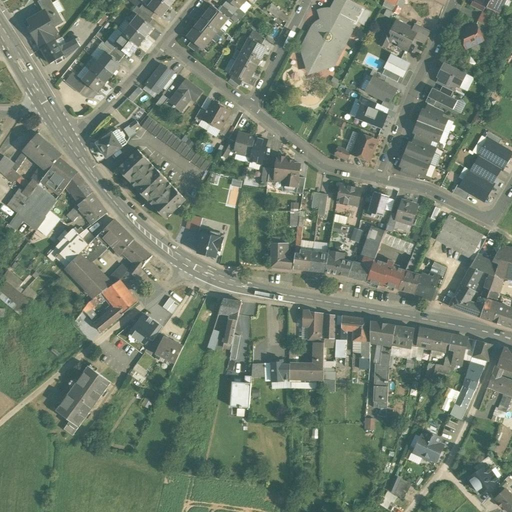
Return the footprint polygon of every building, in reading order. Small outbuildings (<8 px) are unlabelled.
[(51,0),(40,0),(38,1),(44,11),(45,11),(55,28),(64,22),(51,0)] [(148,0),(146,4),(145,5),(154,12),(161,18),(170,6),(162,0),(148,0)] [(238,9),(227,0),(223,6),(234,14),(238,9)] [(245,0),(227,0),(238,9),(245,0)] [(364,9),(347,0),(335,0),(331,9),(327,9),(323,10),(318,11),(322,22),(319,23),(317,24),(316,26),(315,27),(314,29),(310,35),(309,34),(301,48),(309,52),(305,60),(322,69),(326,61),(334,65),(341,51),(340,50),(345,39),(347,40),(356,22),(364,26),(371,12),(364,9)] [(385,0),(383,7),(400,13),(405,0),(404,0),(385,0)] [(485,7),(476,2),(476,1),(474,0),(471,6),(482,12),(485,7)] [(476,0),(476,1),(476,2),(485,7),(488,8),(489,7),(499,13),(505,0),(476,0)] [(154,12),(145,5),(146,4),(144,3),(139,8),(143,12),(150,17),(154,12)] [(282,11),(272,3),(267,10),(277,18),(282,11)] [(219,11),(213,6),(204,16),(220,29),(228,19),(228,18),(219,11)] [(234,14),(223,6),(219,11),(228,18),(228,19),(230,20),(234,14)] [(44,11),(29,20),(34,29),(33,33),(42,49),(56,41),(52,35),(58,32),(55,28),(45,11),(44,11)] [(150,17),(143,12),(140,16),(149,24),(153,19),(150,17)] [(483,13),(478,23),(488,28),(494,18),(483,13)] [(140,16),(138,15),(130,24),(145,37),(146,37),(145,37),(153,28),(153,27),(149,24),(140,16)] [(220,29),(204,16),(196,27),(212,39),(220,29)] [(411,31),(397,23),(394,30),(392,30),(390,33),(392,36),(389,41),(407,50),(413,38),(415,33),(411,31)] [(145,37),(130,24),(122,34),(138,46),(145,37)] [(430,32),(415,24),(411,31),(415,33),(413,38),(424,43),(430,32)] [(477,26),(460,33),(466,48),(483,41),(477,26)] [(212,39),(196,27),(188,37),(192,41),(201,48),(203,50),(212,39)] [(265,38),(255,31),(251,39),(262,44),(265,38)] [(138,46),(122,34),(114,43),(117,45),(126,53),(130,56),(131,55),(130,55),(137,46),(138,47),(138,46)] [(251,39),(249,38),(242,50),(261,60),(267,47),(262,44),(251,39)] [(76,39),(60,48),(64,55),(80,46),(77,41),(76,39)] [(60,48),(56,41),(42,49),(50,63),(56,60),(58,63),(62,61),(61,57),(64,55),(60,48)] [(201,48),(192,41),(188,46),(197,53),(201,48)] [(126,53),(117,45),(113,50),(123,57),(126,53)] [(123,57),(113,50),(109,54),(119,62),(123,57)] [(261,60),(242,50),(236,62),(254,71),(261,60)] [(109,54),(106,51),(98,61),(113,74),(121,64),(119,62),(109,54)] [(397,58),(392,55),(388,62),(385,68),(401,75),(402,76),(405,70),(409,64),(404,62),(404,61),(397,58)] [(113,74),(98,61),(90,71),(106,83),(113,74)] [(254,71),(236,62),(230,74),(242,81),(248,84),(254,71)] [(466,74),(445,63),(438,77),(439,78),(456,86),(459,88),(466,74)] [(170,78),(173,73),(162,65),(147,85),(158,93),(162,88),(170,78)] [(401,75),(385,68),(382,75),(387,77),(397,82),(401,75)] [(382,75),(372,70),(369,77),(373,78),(381,82),(384,83),(387,77),(382,75)] [(90,71),(83,80),(83,79),(82,80),(87,84),(98,93),(99,92),(98,92),(106,83),(90,71)] [(73,72),(65,82),(70,86),(78,76),(73,72)] [(242,81),(232,75),(230,79),(239,87),(242,81)] [(78,76),(70,86),(75,89),(82,80),(78,76)] [(173,81),(170,78),(162,88),(166,91),(173,81)] [(340,82),(333,78),(330,85),(337,89),(340,82)] [(384,83),(381,82),(373,78),(367,91),(384,100),(390,103),(396,89),(386,84),(387,84),(384,83)] [(456,86),(439,78),(437,83),(442,86),(453,91),(456,86)] [(186,79),(178,89),(179,90),(171,100),(170,101),(175,104),(173,106),(175,108),(175,107),(181,112),(188,103),(192,99),(195,102),(203,92),(186,79)] [(82,80),(75,89),(80,94),(87,84),(82,80)] [(453,91),(442,86),(440,91),(450,97),(453,91)] [(440,91),(432,88),(428,97),(436,101),(453,109),(458,100),(450,97),(440,91)] [(171,100),(163,94),(156,103),(169,111),(173,106),(175,104),(170,101),(171,100)] [(374,111),(377,104),(362,96),(358,104),(362,106),(374,111)] [(436,101),(428,97),(425,102),(428,103),(433,106),(436,101)] [(207,110),(202,119),(211,124),(222,105),(213,100),(207,110)] [(390,103),(384,100),(382,105),(392,110),(395,105),(390,103)] [(433,106),(428,103),(425,110),(435,114),(437,108),(433,106)] [(222,105),(211,124),(221,130),(226,121),(232,111),(222,105)] [(362,106),(357,118),(381,128),(386,116),(374,111),(362,106)] [(202,107),(195,118),(201,122),(202,119),(207,110),(202,107)] [(444,111),(437,108),(435,114),(441,117),(444,111)] [(425,110),(423,110),(419,121),(443,131),(447,119),(441,117),(435,114),(425,110)] [(212,162),(149,116),(142,126),(205,171),(212,162)] [(136,120),(130,124),(133,129),(140,124),(136,120)] [(226,121),(221,130),(219,132),(225,136),(231,124),(226,121)] [(443,131),(419,121),(414,132),(433,139),(438,142),(443,131)] [(130,124),(125,129),(130,137),(136,133),(133,129),(130,124)] [(116,129),(98,142),(108,157),(126,144),(116,129)] [(488,139),(498,145),(502,139),(489,132),(486,138),(488,139)] [(63,155),(38,133),(25,148),(46,166),(50,169),(52,166),(63,155)] [(255,137),(240,133),(235,152),(251,155),(255,137)] [(426,137),(416,133),(414,138),(424,142),(426,137)] [(377,141),(361,135),(354,155),(369,161),(377,141)] [(267,140),(255,137),(251,155),(249,160),(261,163),(267,140)] [(433,139),(426,137),(424,142),(430,145),(433,139)] [(424,142),(414,138),(411,144),(428,150),(430,145),(424,142)] [(235,142),(229,139),(221,155),(226,158),(235,142)] [(503,169),(511,153),(498,145),(488,139),(479,155),(503,169)] [(411,144),(410,143),(405,154),(429,164),(434,153),(428,150),(411,144)] [(187,200),(138,149),(119,168),(166,220),(187,200)] [(350,153),(339,149),(336,156),(347,160),(350,153)] [(429,164),(405,154),(401,165),(402,166),(419,173),(425,175),(429,164)] [(63,155),(52,166),(57,171),(67,160),(63,155)] [(494,185),(503,169),(479,155),(469,171),(494,185)] [(287,157),(277,156),(276,170),(274,181),(275,181),(283,182),(286,160),(287,157)] [(67,160),(57,171),(64,179),(69,185),(78,173),(67,160)] [(294,161),(286,160),(283,182),(283,186),(297,188),(298,188),(299,177),(301,164),(293,163),(294,161)] [(46,166),(44,169),(40,170),(30,184),(36,189),(39,185),(50,169),(46,166)] [(419,173),(402,166),(400,172),(417,178),(419,173)] [(270,168),(263,167),(261,185),(267,186),(268,183),(268,182),(270,168)] [(485,201),(494,185),(469,171),(460,188),(470,193),(485,201)] [(69,185),(69,186),(81,202),(93,193),(94,192),(84,179),(78,173),(69,185)] [(30,184),(18,174),(14,178),(27,188),(30,184)] [(306,178),(299,177),(298,188),(297,188),(297,193),(303,194),(306,178)] [(69,185),(64,179),(52,196),(58,201),(69,186),(69,185)] [(36,189),(30,184),(27,188),(26,189),(32,194),(36,189)] [(52,196),(39,185),(36,189),(32,194),(39,200),(51,211),(58,201),(52,196)] [(362,189),(341,185),(338,201),(358,205),(362,189)] [(466,200),(470,193),(460,188),(457,186),(453,192),(466,200)] [(369,212),(384,217),(389,196),(374,192),(372,198),(366,197),(365,202),(371,204),(369,212)] [(93,193),(81,202),(82,203),(79,205),(80,207),(79,208),(82,212),(84,214),(85,213),(93,223),(108,213),(93,193)] [(314,193),(311,209),(318,210),(321,194),(314,193)] [(32,194),(28,200),(35,206),(39,200),(32,194)] [(328,195),(321,194),(318,216),(325,217),(328,195)] [(418,206),(403,201),(398,215),(396,221),(397,221),(412,226),(418,206)] [(27,202),(17,214),(20,217),(30,204),(27,202)] [(78,206),(72,214),(77,218),(82,212),(79,208),(78,206)] [(297,253),(301,253),(301,249),(303,227),(299,226),(300,211),(292,211),(292,225),(298,226),(297,253)] [(398,215),(391,213),(387,226),(395,228),(397,221),(396,221),(398,215)] [(346,224),(348,217),(337,215),(336,222),(346,224)] [(429,217),(422,234),(429,237),(436,220),(429,217)] [(448,217),(437,239),(474,259),(486,237),(454,220),(448,217)] [(114,220),(103,231),(112,239),(109,243),(111,245),(121,256),(124,252),(134,240),(114,220)] [(341,225),(333,223),(331,232),(340,233),(341,225)] [(376,228),(365,258),(375,260),(375,259),(381,243),(385,232),(376,228)] [(351,240),(360,243),(363,232),(355,229),(351,240)] [(73,230),(51,253),(56,258),(79,235),(73,230)] [(203,233),(202,233),(197,253),(215,258),(215,255),(219,256),(220,251),(221,251),(222,246),(222,245),(223,238),(222,238),(223,234),(219,233),(210,231),(204,230),(203,233)] [(112,239),(103,231),(89,245),(81,253),(89,261),(96,257),(106,247),(109,243),(112,239)] [(416,245),(385,232),(381,243),(407,253),(412,255),(416,245)] [(89,245),(79,235),(56,258),(60,261),(66,268),(89,245)] [(134,240),(124,252),(134,261),(143,268),(153,256),(134,240)] [(288,242),(272,243),(272,267),(294,269),(295,259),(287,258),(288,242)] [(417,246),(412,257),(416,259),(415,261),(418,263),(424,249),(417,246)] [(511,248),(502,246),(494,260),(499,263),(495,274),(504,276),(511,277),(511,248)] [(295,259),(294,269),(310,270),(313,250),(301,249),(301,253),(297,253),(295,259)] [(316,250),(313,250),(310,270),(326,272),(329,254),(316,252),(316,250)] [(344,253),(329,251),(329,254),(326,272),(338,274),(349,277),(353,263),(343,260),(344,253)] [(89,261),(81,253),(66,268),(95,298),(105,291),(112,285),(89,261)] [(478,254),(470,267),(472,267),(480,270),(495,276),(496,274),(495,274),(499,263),(494,260),(478,253),(478,254)] [(406,270),(406,271),(410,272),(413,269),(415,270),(418,263),(415,261),(416,259),(412,257),(406,270)] [(375,260),(365,258),(362,265),(372,268),(375,260)] [(387,263),(375,259),(375,260),(372,268),(367,281),(383,286),(385,284),(399,289),(406,271),(406,270),(399,268),(400,265),(394,263),(395,262),(389,259),(387,263)] [(143,268),(134,261),(133,263),(135,265),(141,270),(143,268)] [(362,265),(353,263),(349,277),(367,281),(372,268),(362,265)] [(141,270),(135,265),(131,271),(136,276),(141,270)] [(472,267),(463,283),(471,288),(473,284),(474,282),(480,270),(472,267)] [(0,297),(20,314),(31,300),(18,289),(24,282),(10,270),(0,283),(0,297)] [(131,271),(131,270),(117,276),(120,279),(121,281),(136,276),(131,271)] [(399,289),(398,289),(415,293),(421,276),(410,272),(406,271),(399,289)] [(421,276),(415,293),(433,300),(436,293),(434,292),(440,276),(430,272),(428,276),(422,274),(421,276)] [(491,288),(490,291),(499,294),(504,276),(496,274),(495,276),(492,284),(491,288)] [(121,281),(120,279),(105,291),(118,307),(124,314),(138,303),(121,281)] [(471,288),(463,283),(459,290),(460,291),(473,298),(476,291),(475,290),(471,288)] [(31,288),(27,292),(34,299),(38,294),(31,288)] [(450,304),(449,306),(481,317),(485,306),(478,304),(471,302),(473,298),(460,291),(450,304)] [(484,298),(481,297),(478,304),(485,306),(487,300),(487,299),(484,298)] [(95,298),(89,302),(93,307),(94,308),(99,302),(95,298)] [(174,302),(169,299),(163,308),(168,311),(174,302)] [(242,301),(224,299),(219,313),(230,314),(239,315),(242,301)] [(485,306),(481,317),(494,322),(499,304),(487,300),(485,306)] [(89,302),(84,310),(86,312),(93,307),(89,302)] [(179,306),(174,302),(168,311),(173,315),(179,306)] [(511,308),(499,304),(494,322),(511,327),(511,308)] [(124,314),(118,307),(96,325),(101,332),(102,333),(124,315),(124,314)] [(325,313),(310,311),(304,311),(303,326),(309,326),(309,339),(314,339),(324,339),(324,332),(323,332),(325,313)] [(239,315),(230,314),(230,319),(229,319),(224,342),(233,344),(234,335),(239,315)] [(335,315),(326,314),(325,338),(333,338),(335,315)] [(131,333),(145,343),(148,338),(159,324),(153,320),(152,321),(144,315),(131,333)] [(355,318),(338,315),(337,329),(346,330),(355,330),(355,318)] [(370,319),(355,318),(355,330),(354,340),(362,341),(370,342),(370,319)] [(396,326),(371,321),(371,340),(383,342),(393,344),(396,326)] [(163,327),(159,324),(148,338),(151,340),(153,342),(163,327)] [(101,332),(96,325),(85,334),(91,340),(101,332)] [(415,329),(396,326),(393,344),(393,346),(411,349),(415,329)] [(437,332),(421,328),(420,330),(417,346),(432,349),(433,349),(437,332)] [(346,330),(337,329),(335,357),(344,357),(346,330)] [(207,348),(214,350),(219,332),(213,331),(207,348)] [(453,335),(437,332),(433,349),(439,350),(445,352),(447,345),(451,346),(453,335)] [(240,336),(234,335),(231,359),(236,359),(240,336)] [(473,339),(453,335),(451,346),(451,349),(455,350),(452,359),(450,368),(450,369),(454,370),(454,367),(456,367),(457,365),(461,366),(462,362),(464,362),(464,360),(464,358),(463,358),(465,349),(470,350),(473,339)] [(184,346),(165,336),(156,354),(175,364),(184,346)] [(324,339),(314,339),(313,366),(324,366),(324,354),(325,339),(324,339)] [(478,340),(473,339),(470,350),(465,349),(463,358),(464,358),(464,360),(470,361),(472,356),(473,356),(478,340)] [(493,344),(478,340),(473,356),(488,361),(493,344)] [(370,342),(362,341),(361,358),(370,358),(370,342)] [(333,343),(325,343),(324,354),(332,355),(333,343)] [(511,350),(504,347),(499,362),(497,361),(496,364),(504,367),(511,369),(511,350)] [(392,350),(382,348),(380,364),(379,367),(382,367),(383,365),(390,367),(392,350)] [(156,359),(146,352),(138,362),(148,369),(156,359)] [(344,357),(335,357),(335,368),(343,368),(344,357)] [(361,358),(344,357),(343,368),(370,369),(370,358),(361,358)] [(415,358),(408,357),(407,367),(414,368),(415,358)] [(452,359),(446,358),(444,366),(445,366),(450,368),(452,359)] [(283,366),(283,360),(278,360),(278,362),(271,362),(272,381),(284,381),(284,379),(291,379),(291,365),(283,366)] [(450,415),(461,420),(479,382),(478,381),(472,379),(478,364),(470,362),(465,383),(450,415)] [(264,363),(253,364),(252,377),(265,377),(264,363)] [(430,364),(426,379),(432,381),(433,378),(437,366),(430,364)] [(444,366),(437,364),(437,366),(433,378),(447,381),(450,369),(450,368),(445,366),(444,366)] [(472,379),(478,381),(485,366),(478,364),(472,379)] [(496,364),(490,382),(498,385),(501,377),(504,367),(496,364)] [(88,365),(56,410),(70,420),(79,427),(111,382),(88,365)] [(313,366),(291,365),(291,379),(324,380),(324,366),(313,366)] [(511,381),(501,377),(498,385),(508,389),(511,381)] [(249,408),(251,384),(245,383),(233,382),(230,407),(249,408)] [(367,417),(367,429),(375,429),(375,418),(367,417)] [(79,427),(70,420),(64,429),(73,435),(79,427)] [(442,437),(425,430),(422,436),(439,443),(442,437)] [(422,436),(415,451),(421,454),(422,457),(427,459),(430,458),(436,461),(443,445),(439,443),(422,436)] [(489,457),(474,467),(477,472),(488,465),(489,467),(494,463),(489,457)] [(477,472),(469,478),(475,485),(476,485),(481,492),(491,485),(490,484),(498,479),(489,467),(488,465),(477,472)] [(411,485),(401,479),(394,493),(404,499),(411,485)] [(511,495),(505,489),(496,498),(500,502),(501,501),(504,504),(503,505),(509,511),(510,511),(511,510),(511,495)] [(397,498),(387,491),(384,497),(392,502),(394,504),(397,498)] [(384,497),(382,496),(379,503),(388,509),(392,502),(384,497)]
